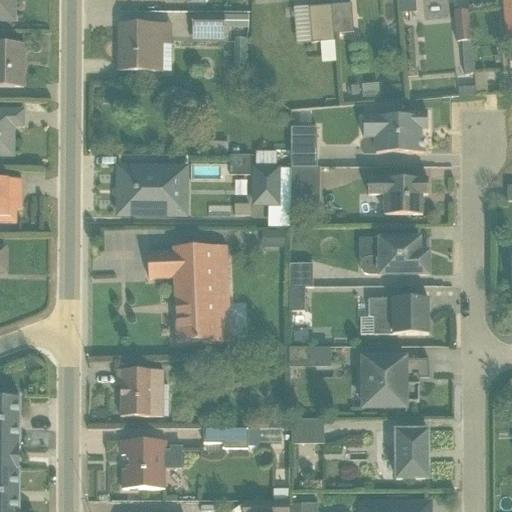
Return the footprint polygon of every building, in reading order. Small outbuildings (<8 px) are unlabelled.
[(0,0),(0,26),(20,27),(20,0),(0,0)] [(511,5),(500,7),(503,45),(511,44),(511,5)] [(349,13),(293,18),(296,51),(331,48),(331,41),(351,39),(349,13)] [(463,19),(448,21),(451,50),(466,49),(463,19)] [(179,22),(178,45),(211,46),(211,23),(179,22)] [(175,48),(175,29),(120,28),(119,77),(166,78),(167,48),(175,48)] [(218,42),(219,68),(229,68),(228,42),(218,42)] [(0,87),(26,87),(26,43),(0,43),(0,87)] [(511,84),(488,87),(489,101),(511,99),(511,84)] [(30,133),(30,111),(0,110),(0,159),(18,160),(18,133),(30,133)] [(434,134),(434,114),(366,116),(367,141),(378,141),(378,157),(424,156),(424,135),(434,134)] [(280,201),(306,201),(304,136),(279,136),(280,201)] [(238,178),(239,161),(215,160),(215,177),(238,178)] [(116,219),(189,220),(190,168),(117,167),(116,219)] [(279,199),(279,173),(268,173),(268,199),(279,199)] [(0,227),(23,228),(25,182),(0,181),(0,227)] [(428,216),(428,199),(433,199),(432,181),(370,183),(371,199),(385,199),(385,217),(428,216)] [(384,279),(436,278),(436,253),(429,253),(429,241),(384,241),(384,279)] [(179,347),(234,345),(231,249),(150,252),(151,285),(176,284),(179,347)] [(0,278),(8,279),(9,250),(0,250),(0,278)] [(276,313),(291,314),(293,289),(300,290),(302,265),(278,264),(276,313)] [(370,338),(436,338),(436,302),(370,301),(370,338)] [(278,352),(277,369),(294,369),(295,353),(278,352)] [(368,414),(416,413),(415,358),(367,358),(368,414)] [(120,419),(166,420),(167,374),(121,373),(120,419)] [(0,426),(27,426),(27,402),(0,401),(0,426)] [(310,445),(310,423),(278,424),(279,446),(310,445)] [(0,426),(0,448),(27,449),(27,426),(0,426)] [(234,454),(233,432),(189,434),(190,455),(234,454)] [(393,484),(429,484),(430,434),(393,433),(393,484)] [(125,492),(168,492),(168,444),(125,444),(125,492)] [(0,473),(27,473),(27,449),(0,448),(0,473)] [(0,473),(0,497),(27,497),(27,473),(0,473)] [(0,511),(26,511),(27,497),(0,497),(0,511)] [(248,511),(246,502),(230,506),(231,511),(248,511)]
